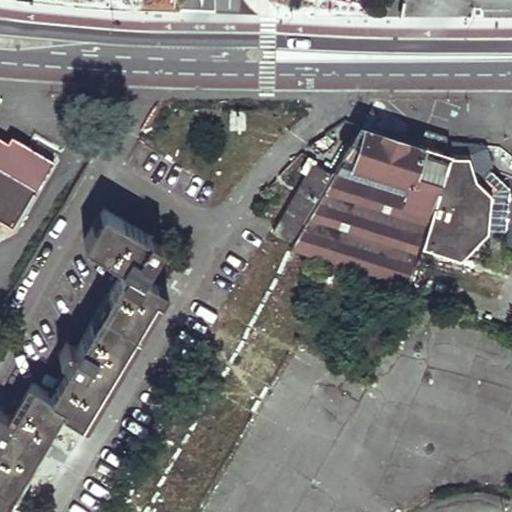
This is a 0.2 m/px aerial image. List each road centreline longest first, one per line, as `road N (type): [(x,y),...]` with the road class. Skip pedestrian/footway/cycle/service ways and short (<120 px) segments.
road 1 (tertiary): [(511,46),(147,39),(0,26)]
road 2 (tertiary): [(0,63),(511,74)]
